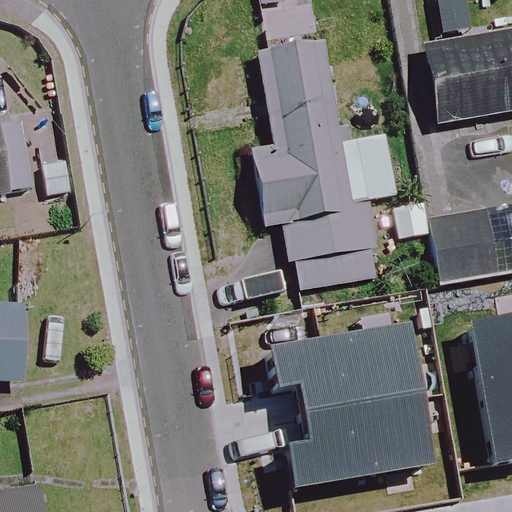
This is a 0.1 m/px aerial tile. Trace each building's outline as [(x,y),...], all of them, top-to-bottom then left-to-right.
[(511,116),(511,38),(417,52),(429,129),(511,116)] [(344,213),(316,45),(251,56),(268,153),(245,157),(258,233),(279,229),(290,297),(373,284),(360,210),(344,213)] [(0,197),(26,193),(14,115),(0,117),(0,197)] [(511,277),(511,210),(423,227),(435,292),(511,277)] [(429,451),(405,304),(306,320),(309,339),(294,342),(303,395),(339,389),(351,463),(429,451)] [(20,312),(0,311),(0,388),(19,389),(20,312)] [(511,461),(511,393),(468,403),(481,468),(511,461)] [(0,511),(37,511),(34,492),(0,497),(0,511)]
